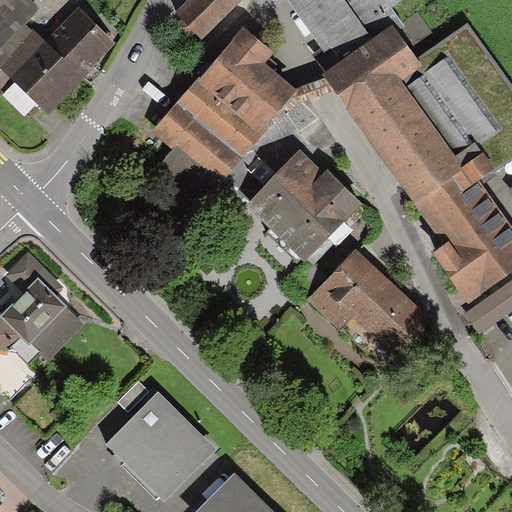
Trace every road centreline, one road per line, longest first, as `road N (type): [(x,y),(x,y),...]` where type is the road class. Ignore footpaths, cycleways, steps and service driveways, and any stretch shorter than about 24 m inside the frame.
road 1 (residential): [(263,0),(511,434)]
road 2 (secondary): [(31,200),(342,511)]
road 3 (residential): [(160,0),(80,143),(31,200)]
